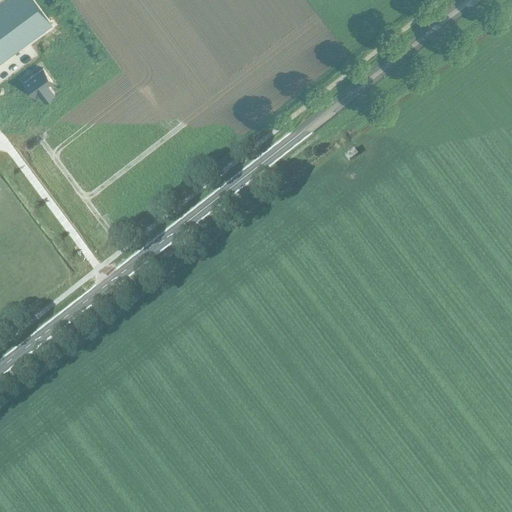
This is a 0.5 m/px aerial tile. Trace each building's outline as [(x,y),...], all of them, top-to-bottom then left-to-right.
[(1,0),(0,1),(0,62),(52,24),(33,0),(1,0)] [(52,82),(43,68),(23,82),(33,96),(37,93),(43,101),(54,93),(48,85),(52,82)] [(0,105),(21,93),(17,85),(0,95),(0,105)] [(21,92),(0,107),(0,109),(8,120),(30,104),(21,92)] [(345,157),(349,162),(357,156),(353,151),(345,157)]
